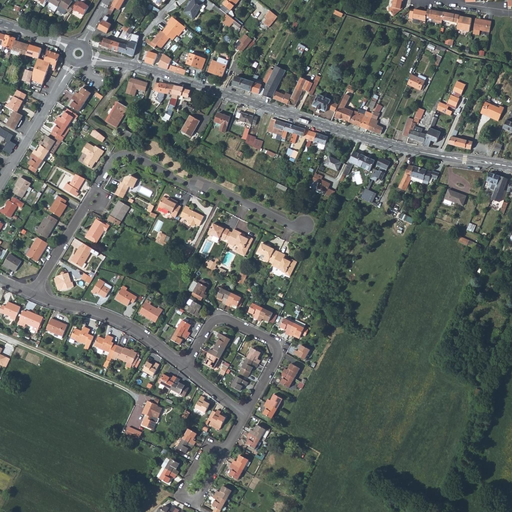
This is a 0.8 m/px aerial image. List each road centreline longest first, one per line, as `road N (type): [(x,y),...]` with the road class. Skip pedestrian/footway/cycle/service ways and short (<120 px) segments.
road 1 (tertiary): [(511,166),(369,140),(87,56)]
road 2 (residential): [(304,227),(118,158),(35,296)]
road 3 (residential): [(185,368),(214,321),(225,318),(273,341),(276,357),(245,416)]
road 4 (track): [(445,511),(511,326)]
road 5 (residential): [(35,296),(115,319),(185,368)]
road 6 (residential): [(73,61),(0,184)]
